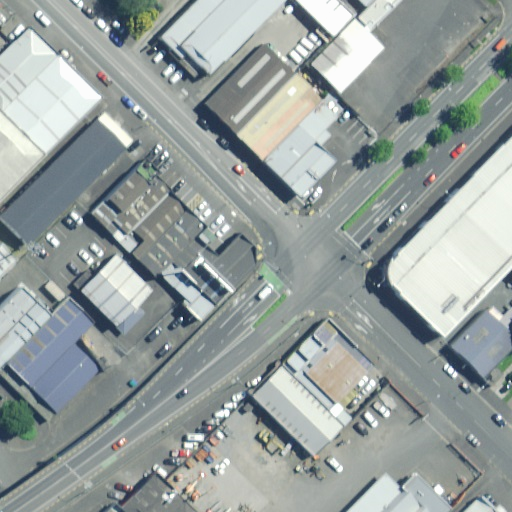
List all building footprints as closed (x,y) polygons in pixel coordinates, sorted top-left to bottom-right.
[(273,0),(192,0),(153,41),(195,82),(275,2),(273,0)] [(318,0),(284,0),(283,2),(321,39),(339,21),(318,0)] [(393,1),(391,0),(368,0),(349,20),(362,33),(393,1)] [(471,29),(454,12),(440,27),(457,43),(471,29)] [(347,21),(302,67),(331,95),(376,50),(347,21)] [(0,106),(48,58),(18,30),(0,48),(0,106)] [(422,40),(399,63),(412,77),(435,53),(422,40)] [(228,137),(286,79),(254,48),(197,106),(228,137)] [(48,58),(0,106),(0,125),(34,158),(91,101),(48,58)] [(228,137),(255,163),(312,105),(286,79),(228,137)] [(322,138),(315,132),(327,119),(312,105),(255,163),(292,199),(326,164),(311,149),(322,138)] [(123,142),(96,114),(0,211),(0,222),(22,244),(123,142)] [(0,192),(34,158),(0,125),(0,192)] [(511,130),(365,271),(421,331),(497,260),(511,275),(511,130)] [(100,230),(106,224),(117,234),(122,229),(159,192),(131,165),(83,214),(100,230)] [(229,238),(210,257),(189,236),(196,229),(159,192),(122,229),(135,242),(121,257),(145,281),(152,274),(179,301),(173,307),(190,324),(245,267),(245,253),(229,238)] [(128,307),(143,292),(105,255),(70,291),(114,335),(135,314),(128,307)] [(0,302),(0,360),(41,319),(12,290),(0,302)] [(0,377),(17,394),(68,343),(87,323),(62,298),(41,319),(0,360),(0,377)] [(483,308),(441,347),(453,360),(472,379),(511,341),(511,338),(503,328),(511,319),(502,309),(493,318),(483,308)] [(343,419),(327,403),(362,370),(315,321),(268,365),(330,431),(343,419)] [(93,367),(68,343),(17,394),(42,418),(93,367)] [(268,365),(237,394),(302,463),(333,434),(330,431),(268,365)] [(441,511),(451,502),(416,468),(402,482),(384,465),(339,511),(441,511)] [(149,470),(103,511),(163,511),(177,500),(149,470)] [(258,511),(262,508),(241,489),(218,511),(258,511)] [(187,511),(177,500),(163,511),(187,511)] [(484,511),(473,500),(460,511),(484,511)]
